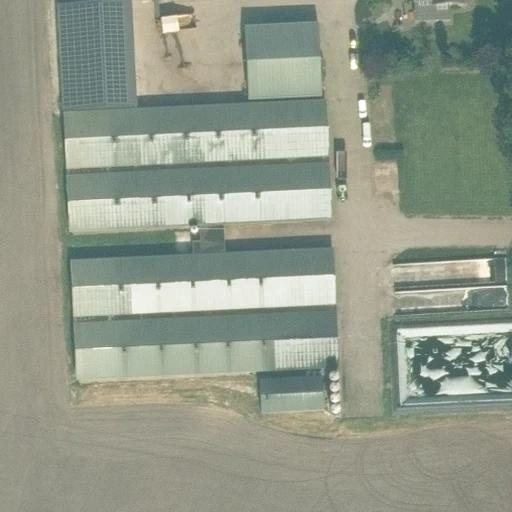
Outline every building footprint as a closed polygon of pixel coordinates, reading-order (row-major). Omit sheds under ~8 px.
[(412,0),(413,22),(447,22),(447,8),(464,7),(463,0),(412,0)] [(111,7),(57,9),(62,114),(135,110),(130,6),(111,7)] [(244,30),(247,102),(321,98),(317,26),(244,30)] [(63,116),(68,235),(199,228),(223,227),(327,221),(324,165),(321,165),(320,160),(324,160),(321,103),(63,116)] [(376,177),(398,176),(398,160),(375,160),(376,177)] [(70,262),(76,382),(334,370),(331,313),(327,314),(327,308),(331,308),(328,251),(225,256),(223,227),(199,228),(200,243),(191,244),(192,257),(70,262)] [(482,304),(508,303),(507,288),(482,289),(482,304)] [(321,380),(259,383),(261,415),(323,412),(321,380)]
